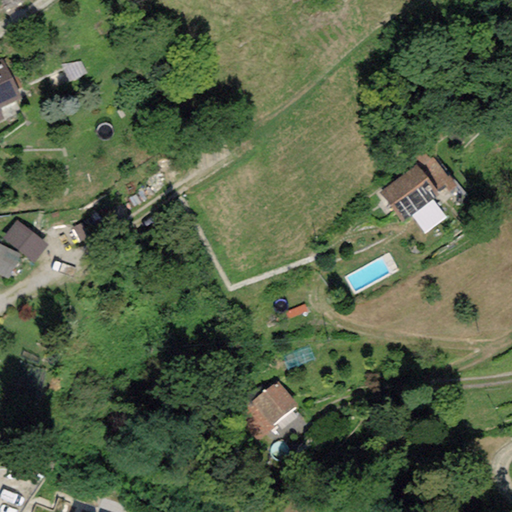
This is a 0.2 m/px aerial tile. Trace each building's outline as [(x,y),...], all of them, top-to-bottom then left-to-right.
[(2,59),(0,60),(0,121),(4,120),(0,111),(0,107),(20,99),(2,59)] [(416,165),(378,193),(400,223),(438,195),(437,193),(445,188),(449,194),(458,187),(449,175),(445,177),(425,150),(412,160),(416,165)] [(18,225),(4,246),(37,268),(51,248),(18,225)] [(0,278),(12,284),(24,257),(0,246),(0,278)] [(252,400),(253,402),(236,415),(256,440),(273,428),(271,426),(296,407),(276,381),(252,400)]
